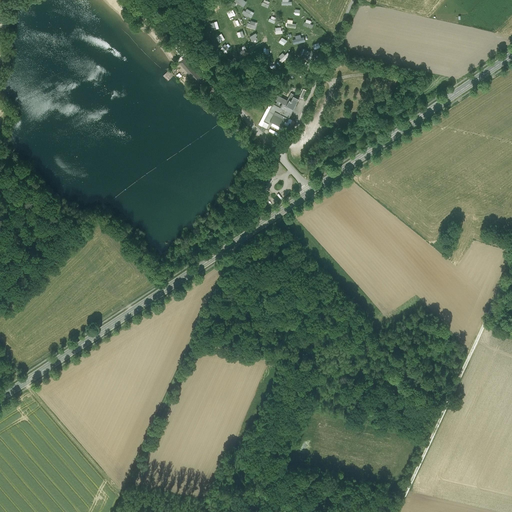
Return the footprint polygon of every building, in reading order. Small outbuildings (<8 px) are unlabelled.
[(246,11),(243,10),(242,13),(252,18),(255,12),(247,8),(246,11)] [(287,26),(296,28),(297,24),(293,23),(294,20),(288,19),(287,26)] [(306,19),(304,25),(313,28),(314,24),(311,23),(312,21),(306,19)] [(251,20),(250,23),(248,23),(247,26),(256,29),(258,23),(251,20)] [(217,36),(220,42),(225,39),(222,33),(217,36)] [(252,41),(259,38),(257,33),(250,36),(252,41)] [(293,40),(294,44),(306,41),(304,33),(296,36),(296,39),(293,40)] [(312,54),(305,50),(302,56),(310,59),(312,54)] [(279,57),(281,58),(279,60),(282,63),(290,54),(288,53),(286,55),(283,52),(279,57)] [(183,60),(181,61),(178,63),(196,83),(200,79),(183,60)] [(288,102),(295,106),(299,98),(294,96),(294,95),(291,93),(287,100),(287,101),(288,102)] [(288,102),(287,101),(287,100),(277,95),(275,99),(283,104),(286,105),(288,102)] [(287,121),(293,109),(286,105),(283,104),(281,108),(280,108),(273,105),(272,106),(265,119),(264,121),(269,123),(269,124),(271,125),(273,122),(281,127),(285,120),(287,121)] [(262,118),(265,119),(272,106),(269,105),(262,118)] [(221,228),(215,222),(209,227),(216,233),(221,228)]
